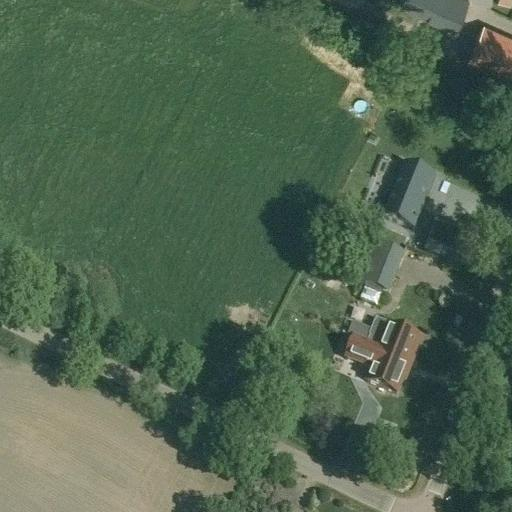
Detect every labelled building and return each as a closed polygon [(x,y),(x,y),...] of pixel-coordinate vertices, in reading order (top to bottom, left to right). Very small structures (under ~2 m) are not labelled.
[(455,30),(468,0),(402,0),(400,6),(455,30)] [(509,79),(511,72),(511,37),(484,25),(468,61),(509,79)] [(436,176),(404,164),(383,220),(414,231),(436,176)] [(450,227),(437,221),(425,253),(438,258),(450,227)] [(352,268),(362,271),(358,282),(390,294),(405,254),(374,241),(374,242),(365,238),(352,268)] [(457,328),(461,319),(455,317),(452,326),(457,328)] [(405,380),(421,339),(377,322),(367,346),(378,350),(370,369),(372,370),(367,383),(397,395),(403,379),(405,380)]
